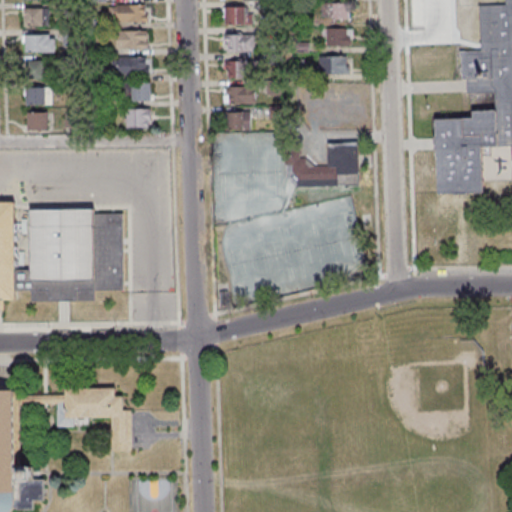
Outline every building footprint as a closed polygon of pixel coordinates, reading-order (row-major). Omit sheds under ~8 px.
[(511,0),(508,0),(508,7),(483,8),(484,52),(463,53),(463,80),(470,80),(471,86),(472,92),(499,92),(500,115),(480,114),(480,122),(442,122),(445,194),(492,196),(489,149),(505,150),(504,144),(511,144),(511,0)] [(351,18),(351,2),(321,2),(321,18),(351,18)] [(112,23),(147,23),(147,5),(112,5),(112,23)] [(225,24),(251,24),(251,6),(225,6),(225,24)] [(47,7),(24,7),(24,25),(47,25),(47,7)] [(463,11),(422,11),(422,38),(463,38),(463,11)] [(326,45),(351,45),(351,28),(326,28),(326,45)] [(116,49),(147,49),(147,30),(116,30),(116,49)] [(55,34),(24,34),(24,52),(55,52),(55,34)] [(255,34),(224,34),(224,53),(255,53),(255,34)] [(320,73),(349,73),(349,56),(320,56),(320,73)] [(148,57),(117,57),(117,74),(148,74),(148,57)] [(226,77),(255,77),(255,61),(226,61),(226,77)] [(151,101),(151,83),(131,83),(131,101),(151,101)] [(51,104),(51,86),(25,86),(25,104),(51,104)] [(225,86),(225,103),(255,103),(255,86),(225,86)] [(150,109),(126,109),(126,129),(150,129),(150,109)] [(48,111),(26,111),(26,130),(48,130),(48,111)] [(251,129),(251,111),(227,111),(227,129),(251,129)] [(359,142),(329,142),(329,165),(310,165),(310,157),(299,157),(299,150),(285,150),(285,164),(293,164),(293,186),(360,185),(359,142)] [(0,203),(15,203),(15,212),(95,211),(95,214),(124,214),(125,291),(96,292),(96,301),(33,301),(32,292),(16,293),(16,300),(5,300),(5,310),(0,310),(0,203)] [(16,391),(16,396),(67,395),(67,390),(116,389),(116,397),(124,397),(124,411),(131,411),(132,451),(113,452),(113,418),(74,419),(75,427),(59,428),(59,404),(16,404),(17,468),(34,468),(34,480),(45,480),(45,501),(34,501),(34,511),(13,511),(12,511),(0,511),(0,386),(7,386),(11,391),(16,391)]
